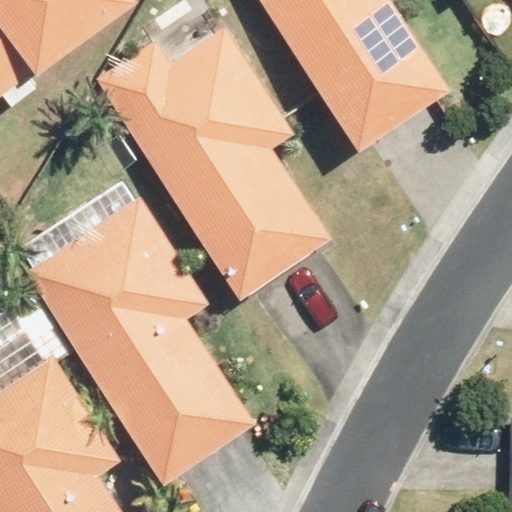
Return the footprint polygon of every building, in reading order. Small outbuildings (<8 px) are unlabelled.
[(147,0),(0,0),(0,97),(44,64),(49,70),(147,0)] [(412,0),(275,0),(374,146),(468,83),(412,0)] [(286,141),(308,130),(234,24),(181,60),(166,37),(105,76),(256,293),(347,233),(286,141)] [(199,313),(221,297),(151,192),(39,267),(178,480),(270,418),(199,313)] [(0,381),(0,501),(7,511),(140,511),(113,470),(133,457),(60,348),(3,386),(0,381)]
